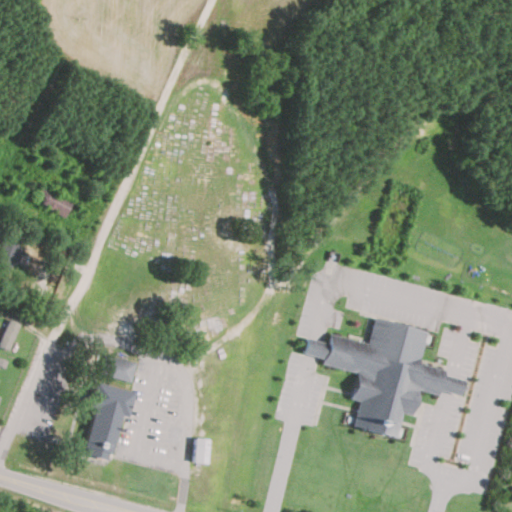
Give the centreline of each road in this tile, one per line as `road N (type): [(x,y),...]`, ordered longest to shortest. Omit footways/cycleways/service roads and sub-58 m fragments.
road 1 (residential): [(0,465),(212,0)]
road 2 (tertiary): [(128,511),(0,474)]
